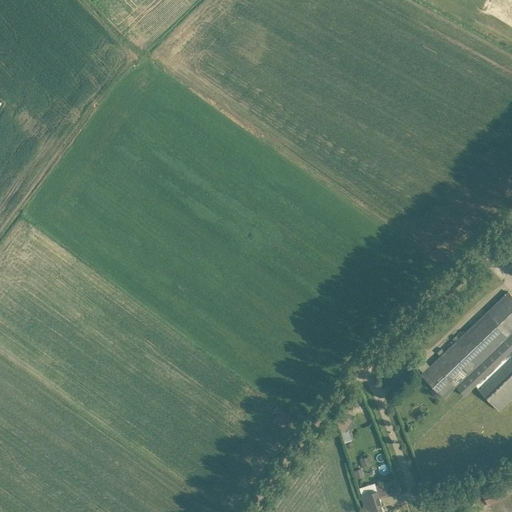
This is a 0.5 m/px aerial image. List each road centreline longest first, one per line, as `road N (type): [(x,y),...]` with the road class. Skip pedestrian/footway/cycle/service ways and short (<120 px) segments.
road 1 (track): [(251,511),(384,335),(511,212)]
road 2 (unclassified): [(422,511),(359,365)]
